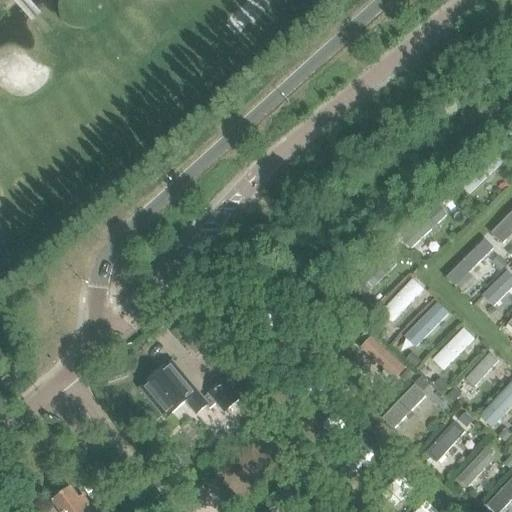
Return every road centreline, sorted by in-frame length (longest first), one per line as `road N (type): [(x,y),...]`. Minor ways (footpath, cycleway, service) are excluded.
road 1 (primary): [(390,0),(124,239),(105,271),(97,356)]
road 2 (residential): [(97,356),(0,432)]
